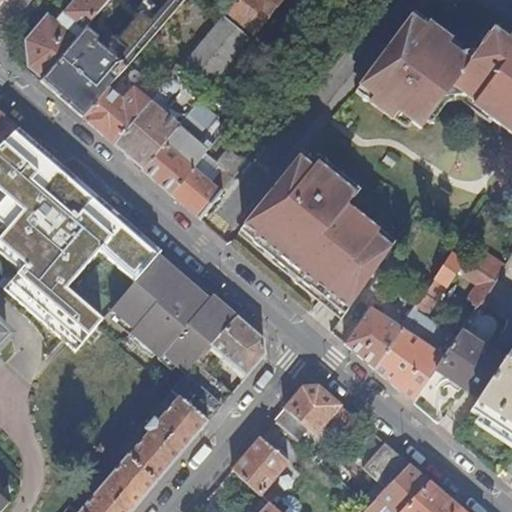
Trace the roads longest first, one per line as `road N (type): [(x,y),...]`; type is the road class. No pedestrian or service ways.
road 1 (residential): [(0,86),(306,349)]
road 2 (residential): [(495,511),(306,349)]
road 3 (residential): [(306,349),(167,511)]
